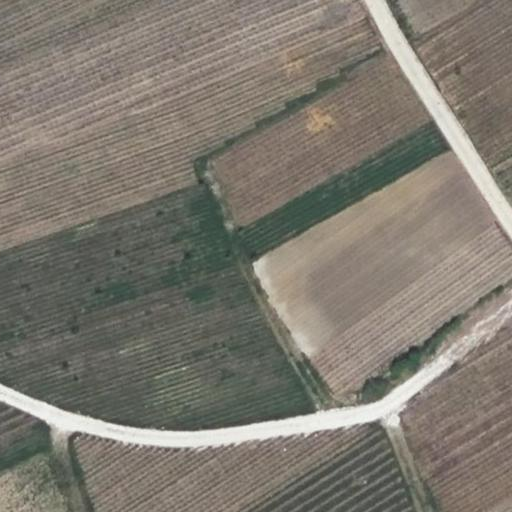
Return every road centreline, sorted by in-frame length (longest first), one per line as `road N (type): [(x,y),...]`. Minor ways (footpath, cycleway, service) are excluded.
road 1 (track): [(511,307),(374,410),(303,434),(112,441),(0,397)]
road 2 (track): [(511,225),(375,0)]
